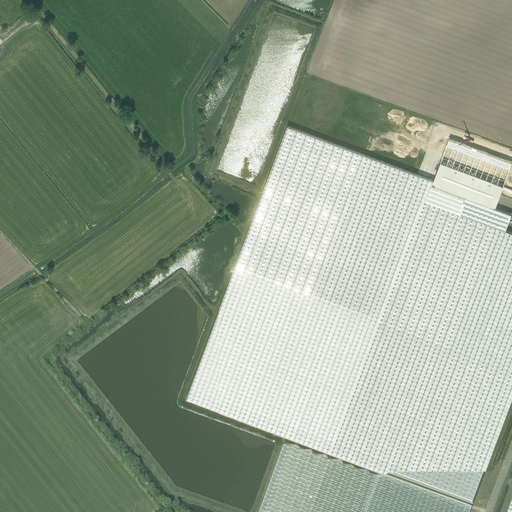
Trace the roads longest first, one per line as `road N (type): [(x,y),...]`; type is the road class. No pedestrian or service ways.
road 1 (track): [(30,0),(173,177)]
road 2 (track): [(0,231),(82,319)]
